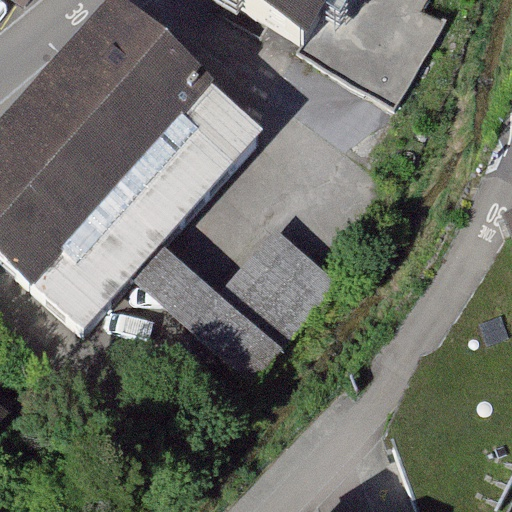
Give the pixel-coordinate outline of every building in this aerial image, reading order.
[(0,0),(26,17),(37,0),(0,0)] [(217,0),(217,1),(308,54),(340,0),(217,0)] [(114,11),(0,137),(0,273),(83,348),(134,292),(190,342),(146,390),(207,445),(343,295),(278,237),(218,304),(166,256),(265,146),(114,11)] [(511,495),(511,274),(386,438),(417,511),(502,511),(509,497),(511,495)] [(0,394),(5,388),(0,384),(0,437),(11,423),(0,414),(0,394)]
